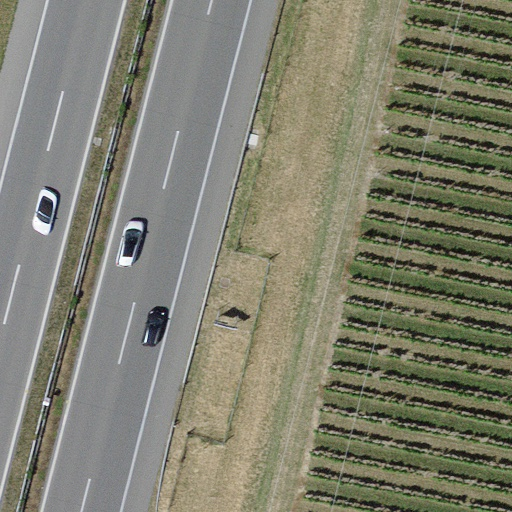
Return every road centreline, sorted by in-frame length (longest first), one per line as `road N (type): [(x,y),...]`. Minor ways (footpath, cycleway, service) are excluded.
road 1 (motorway): [(82,511),(212,0)]
road 2 (motorway): [(87,0),(0,345)]
